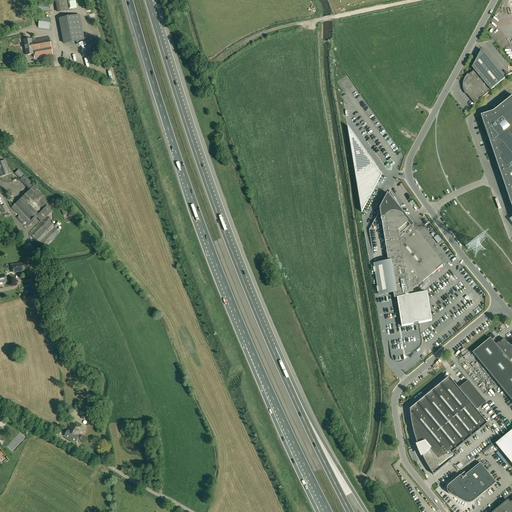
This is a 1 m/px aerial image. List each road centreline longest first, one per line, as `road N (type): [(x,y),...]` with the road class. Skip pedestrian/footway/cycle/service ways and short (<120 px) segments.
road 1 (motorway): [(129,0),(218,271),(328,511)]
road 2 (motorway): [(298,407),(196,155),(148,0)]
road 3 (unclassified): [(501,303),(408,173),(495,0)]
road 4 (unclassified): [(445,511),(406,465),(397,392),(501,303)]
road 5 (unclassified): [(190,511),(0,406)]
road 6 (track): [(419,0),(265,32),(215,60)]
road 7 (motorway): [(365,511),(298,407)]
